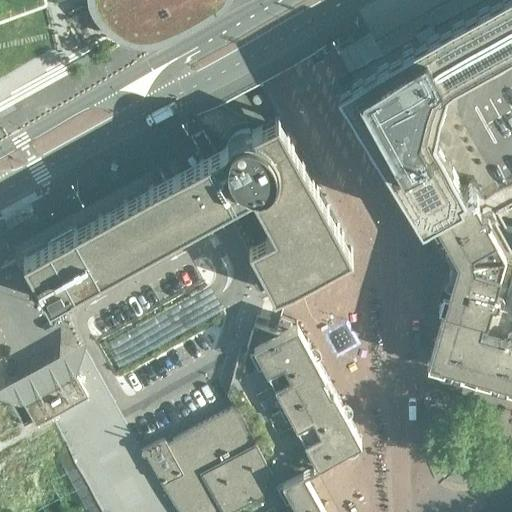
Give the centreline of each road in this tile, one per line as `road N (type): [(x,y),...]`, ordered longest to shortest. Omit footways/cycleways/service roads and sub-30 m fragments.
road 1 (tertiary): [(0,193),(341,0)]
road 2 (tertiary): [(275,0),(0,153)]
